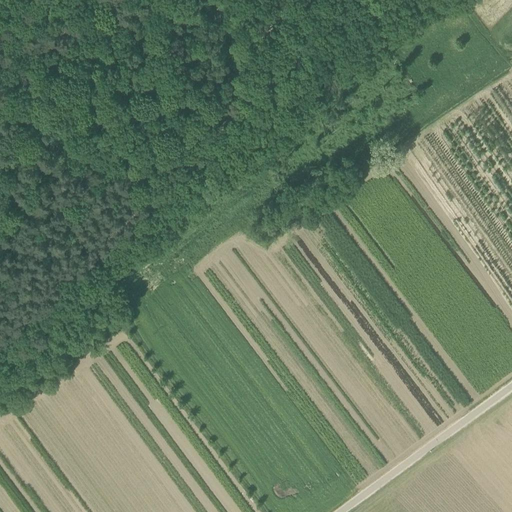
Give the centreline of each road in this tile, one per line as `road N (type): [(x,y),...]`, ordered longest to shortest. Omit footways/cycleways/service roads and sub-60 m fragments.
road 1 (track): [(0,339),(240,108),(259,36)]
road 2 (unclassified): [(341,511),(511,386)]
